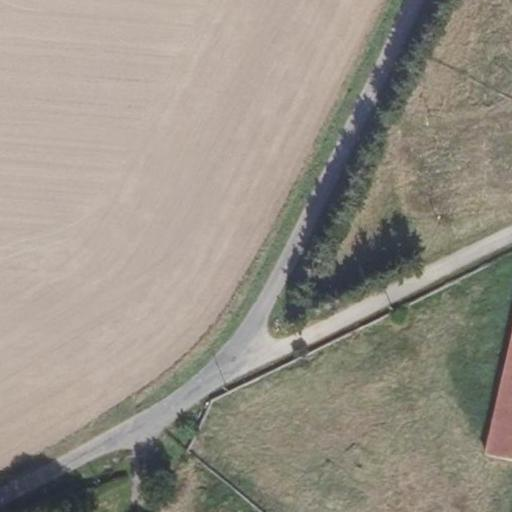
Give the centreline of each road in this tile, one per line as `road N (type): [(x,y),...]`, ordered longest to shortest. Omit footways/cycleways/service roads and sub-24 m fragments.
road 1 (tertiary): [(225,360),(253,323),(410,0)]
road 2 (residential): [(511,237),(281,349),(225,360)]
road 3 (tertiary): [(0,500),(147,421),(225,360)]
